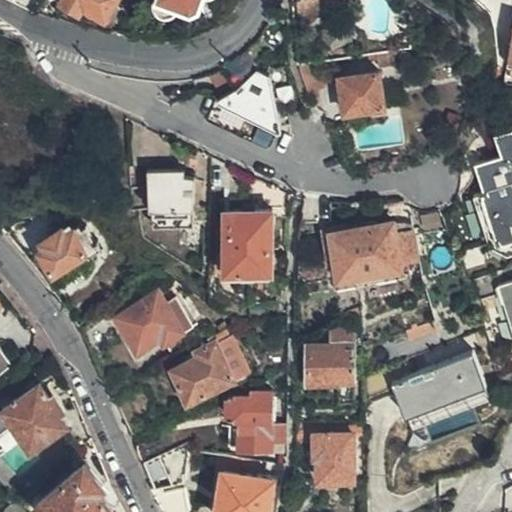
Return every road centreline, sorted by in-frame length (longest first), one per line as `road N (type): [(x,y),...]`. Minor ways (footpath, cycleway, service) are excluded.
road 1 (residential): [(64,36),(64,54),(79,78),(301,176),(424,180)]
road 2 (residential): [(145,511),(75,353),(0,255)]
road 3 (residential): [(64,36),(180,54),(231,33),(259,0)]
